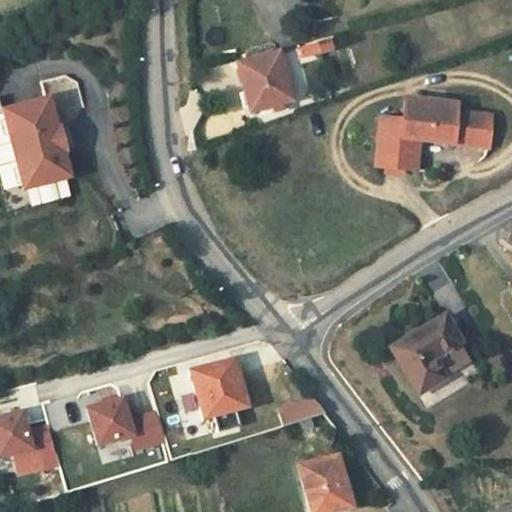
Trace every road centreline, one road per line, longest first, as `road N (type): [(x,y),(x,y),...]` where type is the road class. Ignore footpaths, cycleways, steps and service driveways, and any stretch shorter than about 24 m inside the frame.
road 1 (unclassified): [(289,339),(199,233),(170,171),(159,0)]
road 2 (unclassified): [(511,195),(435,236),(289,339)]
road 3 (unclassified): [(418,511),(289,339)]
